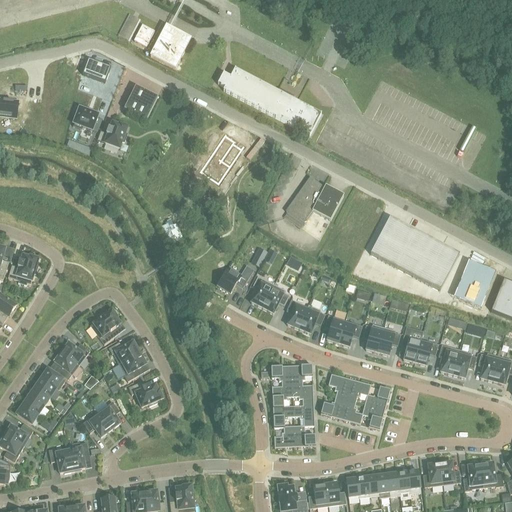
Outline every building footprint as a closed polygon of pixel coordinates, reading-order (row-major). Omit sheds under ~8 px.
[(154,33),(142,27),(134,43),(146,49),(154,33)] [(175,71),(191,41),(166,28),(150,58),(175,71)] [(88,62),(82,77),(105,85),(110,70),(88,62)] [(223,92),(306,136),(310,138),(321,115),(321,116),(292,101),(280,94),(277,93),(235,71),(236,70),(235,70),(230,79),(224,75),(224,74),(218,86),(225,90),(223,92)] [(76,95),(77,92),(81,75),(66,72),(62,92),(76,95)] [(146,122),(157,102),(158,99),(143,92),(143,93),(136,90),(136,89),(135,88),(124,111),(146,122)] [(0,118),(16,120),(18,103),(0,101),(0,118)] [(157,102),(146,122),(146,124),(168,135),(179,113),(157,102)] [(37,119),(36,128),(59,130),(60,123),(62,123),(64,114),(61,113),(62,107),(53,106),(53,107),(46,107),(45,114),(44,114),(43,120),(37,119)] [(80,110),(73,128),(82,131),(83,129),(92,132),(92,131),(97,133),(102,122),(97,120),(98,117),(93,115),(85,112),(84,112),(80,110)] [(202,122),(181,152),(202,165),(222,136),(221,135),(220,136),(218,135),(212,131),(212,130),(210,129),(210,130),(208,129),(208,128),(207,128),(204,126),(204,125),(203,126),(201,125),(203,123),(202,122)] [(109,131),(107,134),(107,136),(101,133),(97,142),(119,151),(122,143),(124,144),(127,136),(125,135),(128,129),(119,126),(119,127),(112,124),(110,131),(109,131)] [(225,136),(200,173),(218,185),(242,151),(244,148),(243,148),(241,151),(233,145),(235,143),(234,143),(226,138),(226,137),(226,136),(225,136)] [(66,148),(66,149),(88,158),(91,150),(69,142),(69,143),(66,148)] [(159,152),(147,145),(137,163),(149,170),(159,152)] [(153,189),(152,190),(153,191),(153,190),(158,193),(166,199),(172,190),(173,189),(179,193),(188,179),(183,175),(183,174),(170,165),(171,164),(170,163),(169,164),(165,172),(163,171),(164,172),(161,175),(160,175),(160,176),(161,177),(153,189)] [(289,209),(286,213),(304,226),(313,214),(318,216),(325,220),(330,222),(344,197),(339,194),(331,190),(325,187),(324,190),(310,180),(299,195),(300,195),(299,197),(298,198),(298,197),(289,209)] [(179,208),(175,215),(178,217),(183,221),(187,215),(192,218),(193,218),(204,201),(196,195),(190,191),(189,193),(190,193),(186,198),(184,201),(181,206),(179,208)] [(390,219),(370,256),(440,293),(460,256),(390,219)] [(0,248),(0,280),(3,282),(8,264),(2,262),(5,250),(0,248)] [(270,252),(265,263),(270,266),(276,255),(270,252)] [(20,264),(19,264),(18,269),(12,267),(8,280),(19,283),(18,285),(27,288),(27,286),(31,287),(34,276),(36,276),(39,268),(37,267),(38,261),(30,258),(30,259),(23,257),(21,264),(20,264)] [(259,269),(263,262),(256,258),(252,265),(259,269)] [(291,258),(286,267),(292,270),(296,261),(291,258)] [(468,262),(453,300),(480,311),(496,273),(468,262)] [(237,284),(244,289),(254,272),(247,268),(241,277),(230,270),(218,289),(230,296),(236,287),(237,284)] [(251,305),(262,311),(274,287),(258,279),(252,290),(255,291),(252,297),(254,299),(251,305)] [(511,285),(503,282),(491,313),(511,321),(511,285)] [(274,287),(262,311),(273,316),(279,306),(284,308),(289,298),(284,295),(285,293),(274,287)] [(0,319),(5,323),(8,318),(9,318),(17,306),(1,296),(0,297),(0,319)] [(408,305),(392,300),(389,309),(406,314),(408,305)] [(287,327),(299,332),(308,310),(307,310),(291,303),(286,314),(292,316),(287,327)] [(308,307),(307,310),(308,310),(299,332),(310,337),(315,326),(320,328),(325,317),(319,315),(320,312),(308,307)] [(115,330),(120,326),(116,320),(117,319),(112,312),(107,316),(105,314),(98,320),(99,321),(90,328),(104,347),(114,340),(111,334),(115,331),(115,330)] [(338,346),(345,323),(328,318),(324,329),(330,331),(327,343),(338,346)] [(345,323),(338,346),(349,350),(353,338),(359,340),(362,329),(345,323)] [(466,334),(474,336),(477,327),(469,325),(466,334)] [(377,355),(384,330),(372,327),(372,329),(366,327),(363,339),(369,341),(366,352),(377,355)] [(395,333),(384,330),(377,355),(389,358),(392,347),(398,348),(401,337),(395,335),(395,333)] [(495,333),(487,331),(485,337),(494,339),(495,333)] [(403,362),(415,365),(421,342),(404,338),(401,349),(406,351),(403,362)] [(438,347),(421,342),(415,365),(426,369),(429,357),(435,359),(438,347)] [(113,356),(119,367),(141,355),(136,347),(135,348),(133,344),(123,350),(119,344),(109,351),(112,357),(113,356)] [(62,355),(79,368),(90,353),(80,346),(76,351),(69,345),(62,355)] [(440,374),(453,378),(459,352),(442,347),(438,359),(442,360),(440,367),(442,368),(440,374)] [(472,356),(459,352),(453,378),(465,381),(468,369),(474,371),(477,359),(471,358),(472,356)] [(79,368),(62,355),(54,364),(62,370),(58,375),(68,383),(79,368)] [(145,362),(141,355),(119,367),(125,378),(128,384),(139,378),(135,372),(146,366),(144,363),(145,362)] [(480,381),(492,384),(499,359),(487,356),(487,358),(481,356),(478,368),(484,369),(480,381)] [(499,359),(492,384),(505,388),(508,376),(511,377),(511,364),(511,365),(511,362),(499,359)] [(312,368),(291,369),(292,389),(303,388),(303,383),(305,383),(305,379),(312,379),(312,368)] [(282,389),(292,389),(291,369),(271,370),(271,381),(272,381),(279,381),(279,384),(282,384),(282,389)] [(48,371),(42,380),(41,380),(56,391),(59,393),(65,383),(48,371)] [(335,399),(346,402),(351,382),(331,377),(328,388),(336,390),(335,393),(337,393),(335,399)] [(41,380),(37,386),(35,389),(50,399),(56,391),(41,380)] [(371,387),(351,382),(346,402),(356,405),(358,399),(360,400),(361,396),(367,398),(368,397),(371,387)] [(148,388),(144,390),(142,384),(128,390),(132,397),(135,396),(141,410),(148,407),(149,409),(158,405),(157,403),(163,401),(159,393),(158,393),(155,386),(149,389),(148,388)] [(292,389),(293,400),(299,400),(299,402),(302,402),(303,408),(303,409),(314,409),(313,388),(312,388),(303,388),(292,389)] [(35,389),(33,392),(29,398),(44,408),(50,399),(35,389)] [(292,389),(282,389),(273,390),(272,390),(273,410),(284,410),(284,409),(284,403),(287,403),(287,400),(293,400),(292,389)] [(390,393),(379,390),(377,397),(373,396),(373,398),(368,397),(367,398),(365,407),(385,412),(390,393)] [(29,398),(29,399),(23,407),(38,417),(44,408),(29,398)] [(346,402),(335,399),(334,405),(332,404),(331,407),(323,405),(320,416),(340,422),(346,402)] [(340,422),(360,427),(363,417),(362,416),(356,414),(357,411),(354,410),(356,405),(346,402),(340,422)] [(112,404),(98,415),(111,432),(120,425),(115,418),(120,414),(112,404)] [(38,417),(23,407),(17,416),(32,427),(38,417)] [(362,416),(363,417),(368,419),(367,421),(371,422),(369,429),(379,432),(385,412),(365,407),(362,416)] [(303,408),(293,409),(294,420),(299,420),(300,422),(303,422),(303,428),(305,428),(305,429),(314,429),(315,429),(314,409),(303,409),(303,408)] [(274,431),(284,430),(284,429),(285,429),(284,423),(288,423),(288,420),(294,420),(293,409),(284,409),(284,410),(273,410),(274,431)] [(101,439),(111,432),(98,415),(83,426),(90,436),(95,432),(101,439)] [(11,428),(5,438),(24,449),(33,434),(22,427),(19,433),(11,428)] [(305,428),(303,428),(294,429),(295,450),(316,449),(315,438),(314,438),(307,438),(307,435),(305,435),(305,429),(305,428)] [(284,429),(284,430),(284,436),(281,436),(282,439),(275,440),(275,439),(274,440),(274,451),(295,450),(294,429),(285,429),(284,429)] [(24,449),(5,438),(0,446),(0,449),(7,453),(4,459),(14,465),(24,449)] [(80,447),(68,450),(73,474),(81,472),(81,471),(85,470),(83,458),(89,457),(87,445),(80,446),(80,447)] [(73,474),(68,450),(66,450),(55,452),(55,451),(49,453),(51,465),(58,464),(60,476),(64,475),(64,476),(73,474)] [(443,488),(461,485),(459,473),(453,474),(452,464),(440,466),(443,488)] [(493,465),(480,467),(483,490),(495,489),(496,490),(503,489),(502,476),(495,477),(493,465)] [(4,486),(8,486),(11,468),(0,466),(0,486),(4,487),(4,486)] [(440,466),(428,467),(429,477),(423,478),(424,490),(443,488),(440,466)] [(471,492),(483,490),(480,467),(467,469),(469,481),(463,481),(464,494),(471,493),(471,492)] [(418,473),(407,474),(410,494),(409,494),(410,497),(421,495),(418,473)] [(407,474),(397,475),(400,496),(409,494),(410,494),(407,474)] [(389,499),(401,498),(400,496),(397,475),(387,477),(389,495),(389,499)] [(380,496),(389,495),(387,477),(377,478),(379,496),(380,496)] [(377,478),(367,479),(369,500),(380,498),(380,496),(379,496),(377,478)] [(367,479),(357,481),(359,499),(358,499),(359,501),(369,500),(367,479)] [(359,499),(357,481),(346,482),(348,500),(358,499),(359,499)] [(325,487),(328,509),(346,507),(344,494),(338,495),(337,486),(325,487)] [(176,503),(170,504),(170,511),(194,511),(193,503),(195,502),(194,494),(192,494),(192,487),(183,488),(183,489),(176,490),(177,497),(175,497),(176,503)] [(307,511),(306,502),(295,503),(294,495),(293,489),(287,490),(287,487),(278,489),(279,496),(277,496),(279,505),(280,504),(281,511),(280,511),(307,511)] [(310,511),(328,509),(325,487),(313,489),(314,498),(308,499),(310,511)] [(132,496),(133,504),(133,508),(127,509),(126,511),(146,511),(145,494),(145,493),(136,494),(136,495),(132,496)] [(157,493),(145,494),(146,511),(166,511),(166,504),(159,505),(157,493)] [(102,511),(116,511),(114,498),(107,499),(108,501),(101,502),(102,511)]
